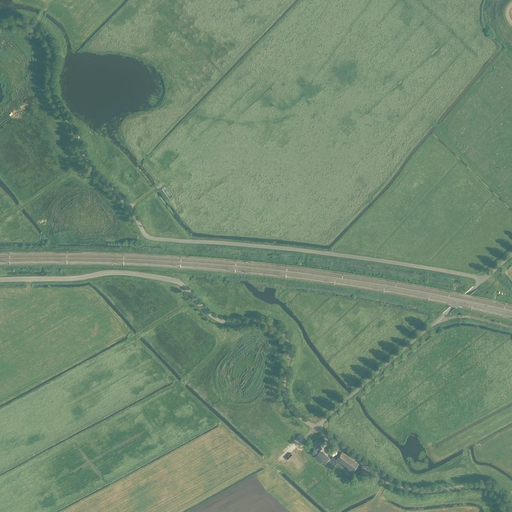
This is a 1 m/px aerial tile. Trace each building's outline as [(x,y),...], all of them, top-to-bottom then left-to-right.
[(267,446),(265,448),(268,451),(262,456),(266,460),(274,453),(267,446)] [(303,463),(308,458),(302,453),(301,454),(295,448),(288,455),(290,457),(285,463),(292,470),(291,472),(296,477),(306,466),(303,463)] [(333,470),(335,467),(329,462),(331,459),(320,451),(315,457),(333,470)] [(359,465),(342,452),(336,459),(349,468),(348,469),(353,473),(354,471),(359,465)] [(279,462),(273,469),(277,472),(283,466),(279,462)]
